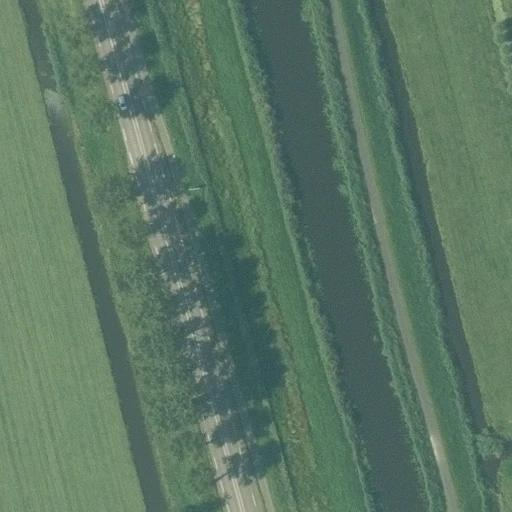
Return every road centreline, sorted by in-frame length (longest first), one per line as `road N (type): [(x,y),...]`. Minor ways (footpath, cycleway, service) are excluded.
road 1 (primary): [(243,511),(99,0)]
road 2 (unclassified): [(452,511),(329,0)]
